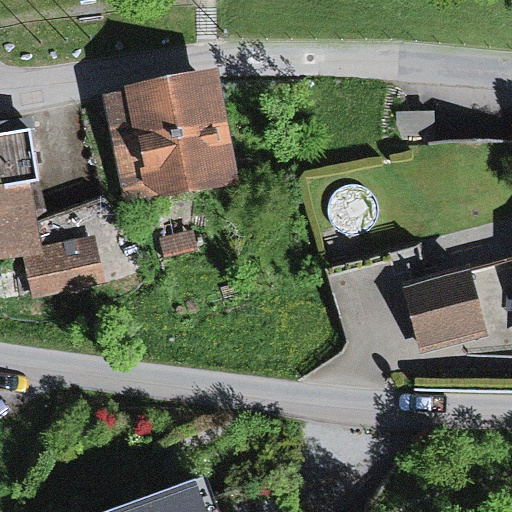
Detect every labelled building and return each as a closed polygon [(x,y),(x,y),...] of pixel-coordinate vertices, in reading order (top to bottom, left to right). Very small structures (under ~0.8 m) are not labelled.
[(238,190),(218,82),(109,103),(129,211),(238,190)] [(0,194),(10,193),(0,138),(0,194)] [(23,191),(10,193),(0,194),(0,271),(36,265),(23,191)] [(484,343),(470,277),(407,291),(422,356),(484,343)] [(117,511),(228,511),(214,475),(117,511)]
